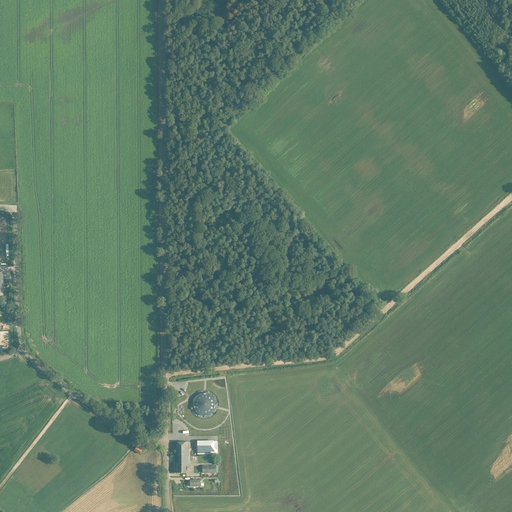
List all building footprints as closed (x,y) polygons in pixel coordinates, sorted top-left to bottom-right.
[(201,396),(197,399),(196,404),(196,408),(199,413),(203,415),(208,415),(212,414),(215,411),(217,406),(216,402),(214,398),(209,395),(205,394),(201,396)] [(179,420),(186,440),(206,433),(199,414),(179,420)] [(218,455),(217,436),(211,437),(211,442),(197,442),(197,455),(218,455)] [(190,456),(190,442),(177,442),(177,456),(190,456)] [(190,456),(177,456),(178,473),(186,473),(186,465),(190,465),(190,456)]
